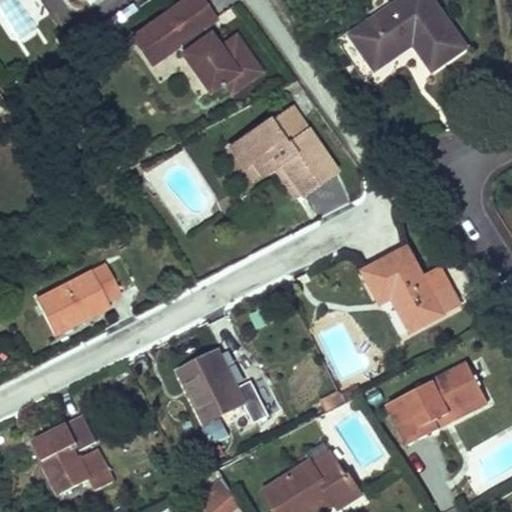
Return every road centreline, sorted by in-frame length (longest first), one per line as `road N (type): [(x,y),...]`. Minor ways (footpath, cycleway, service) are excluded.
road 1 (residential): [(260,0),(373,153),(377,215),(0,407)]
road 2 (residential): [(511,140),(447,178),(511,274)]
